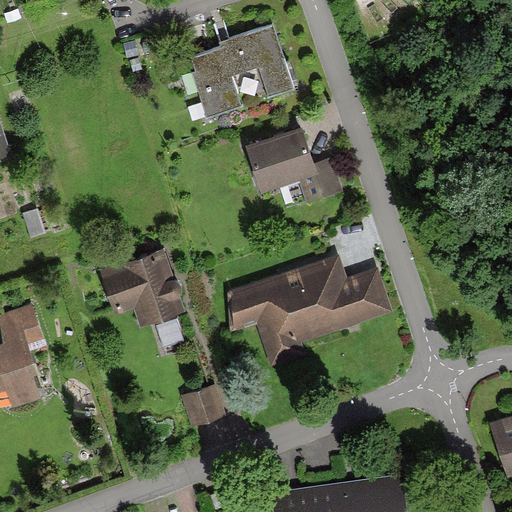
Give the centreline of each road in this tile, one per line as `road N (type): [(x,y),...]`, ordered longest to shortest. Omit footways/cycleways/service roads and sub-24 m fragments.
road 1 (residential): [(438,379),(307,0)]
road 2 (residential): [(77,511),(438,379)]
road 3 (residential): [(438,379),(483,511)]
